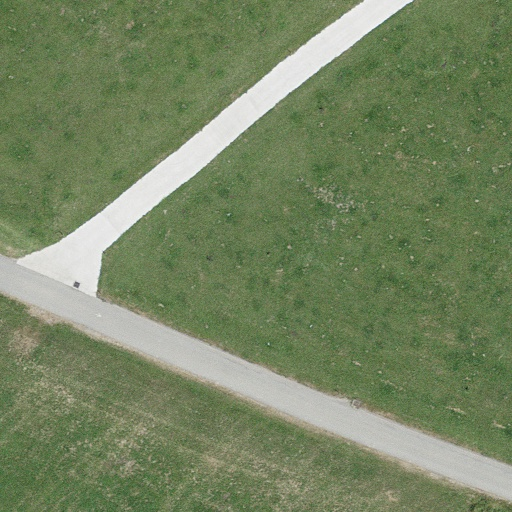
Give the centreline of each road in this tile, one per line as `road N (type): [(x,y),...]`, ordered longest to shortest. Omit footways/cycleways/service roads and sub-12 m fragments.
road 1 (residential): [(0,269),(511,484)]
road 2 (track): [(39,284),(400,0)]
